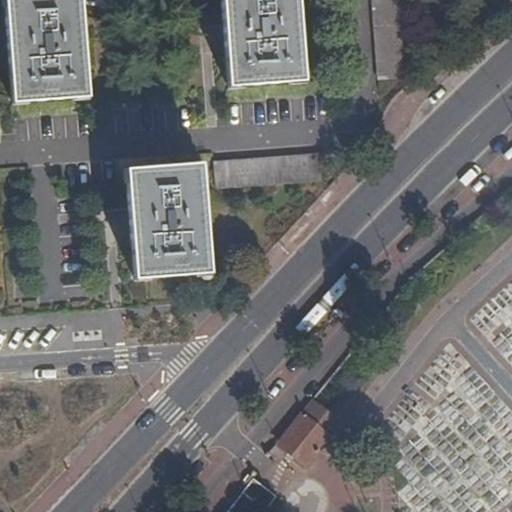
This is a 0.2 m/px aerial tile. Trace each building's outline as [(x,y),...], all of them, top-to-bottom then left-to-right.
[(79,0),(2,0),(10,103),(86,97),(79,0)] [(259,0),(265,87),(342,81),(336,0),(259,0)] [(383,80),(404,79),(399,0),(371,0),(376,81),(383,80)] [(216,190),(321,184),(319,155),(214,163),(216,190)] [(125,169),(132,279),(208,273),(201,164),(125,169)] [(329,436),(300,413),(277,443),(305,466),(329,436)] [(256,480),(230,511),(265,511),(276,498),(256,480)]
